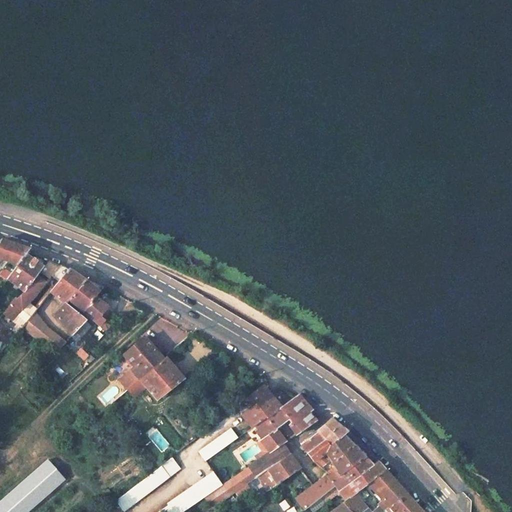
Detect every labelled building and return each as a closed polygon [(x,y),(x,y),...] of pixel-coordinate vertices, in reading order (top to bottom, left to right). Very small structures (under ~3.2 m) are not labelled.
[(1,239),(0,240),(0,258),(18,265),(26,254),(29,251),(30,249),(1,239)] [(26,291),(44,267),(49,260),(40,256),(29,251),(26,254),(18,265),(7,280),(24,293),(26,291)] [(16,298),(4,313),(22,328),(34,314),(27,308),(47,283),(54,288),(69,269),(49,260),(26,291),(24,293),(17,299),(16,298)] [(54,288),(51,292),(65,304),(55,315),(73,336),(87,321),(67,304),(70,300),(87,281),(69,269),(54,288)] [(87,281),(70,300),(84,312),(97,296),(101,291),(87,281)] [(97,296),(84,312),(99,325),(106,331),(119,317),(109,308),(109,307),(97,296)] [(34,314),(22,328),(29,333),(40,321),(34,314)] [(40,321),(29,333),(33,336),(43,325),(40,321)] [(87,321),(73,336),(78,342),(93,326),(87,321)] [(43,325),(33,336),(56,353),(66,343),(43,325)] [(145,336),(124,355),(133,366),(130,369),(134,374),(139,380),(164,358),(145,336)] [(139,380),(128,390),(136,398),(146,388),(158,402),(185,378),(166,356),(164,358),(139,380)] [(130,369),(119,379),(123,384),(134,374),(130,369)] [(134,374),(123,384),(128,390),(139,380),(134,374)] [(260,375),(254,381),(261,389),(265,386),(270,382),(260,375)] [(261,389),(247,399),(250,403),(253,407),(242,415),(252,428),(253,427),(266,418),(267,419),(283,407),(268,390),(265,386),(261,389)] [(266,418),(253,427),(262,438),(259,441),(269,453),(283,444),(286,442),(277,428),(288,419),(292,423),(289,426),(296,435),(316,421),(309,412),(313,410),(299,395),(297,396),(283,407),(267,419),(266,418)] [(332,419),(318,431),(319,432),(326,440),(331,446),(347,433),(348,432),(340,426),(332,419)] [(231,428),(199,451),(206,461),(238,438),(231,428)] [(318,431),(308,439),(309,441),(319,432),(318,431)] [(309,441),(303,446),(308,453),(326,440),(319,432),(309,441)] [(333,448),(315,462),(322,469),(330,461),(336,470),(340,476),(366,458),(344,435),(331,446),(333,448)] [(326,440),(308,453),(315,462),(333,448),(331,446),(326,440)] [(269,453),(249,468),(256,478),(257,477),(291,454),(283,444),(269,453)] [(291,454),(257,477),(261,482),(268,492),(301,468),(291,454)] [(162,466),(117,501),(124,511),(170,476),(181,469),(172,458),(162,466)] [(336,470),(327,476),(321,480),(328,492),(335,486),(338,490),(339,492),(374,465),(366,458),(340,476),(336,470)] [(48,460),(0,502),(0,511),(27,511),(66,479),(48,460)] [(374,465),(339,492),(345,501),(386,470),(378,462),(377,463),(374,465)] [(223,485),(205,498),(212,508),(236,492),(256,478),(249,468),(223,485)] [(288,479),(296,488),(307,480),(299,470),(288,479)] [(345,501),(342,503),(343,504),(349,511),(384,511),(406,493),(394,479),(386,470),(345,501)] [(169,506),(160,511),(184,511),(205,498),(223,485),(214,472),(168,504),(169,506)] [(256,478),(236,492),(239,497),(261,482),(257,477),(256,478)] [(314,486),(296,498),(306,510),(328,492),(321,480),(314,486)] [(423,511),(406,493),(384,511),(423,511)] [(296,498),(292,501),(300,511),(303,511),(304,511),(306,510),(296,498)]
